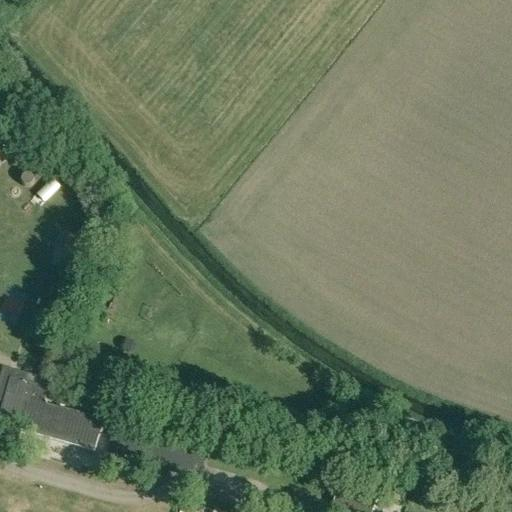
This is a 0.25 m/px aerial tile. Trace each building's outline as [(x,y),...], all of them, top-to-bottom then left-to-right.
[(0,168),(13,155),(0,142),(0,168)] [(0,416),(0,426),(94,455),(103,425),(44,407),(49,392),(26,386),(28,378),(5,371),(0,388),(0,402),(4,404),(0,416)] [(205,472),(209,460),(176,450),(174,456),(146,447),(147,442),(114,433),(108,455),(141,465),(139,471),(167,480),(169,472),(202,482),(203,480),(236,490),(238,482),(205,472)] [(408,492),(386,486),(383,497),(404,504),(408,492)] [(371,511),(375,500),(339,490),(332,511),(371,511)] [(192,511),(194,506),(183,503),(180,511),(192,511)]
